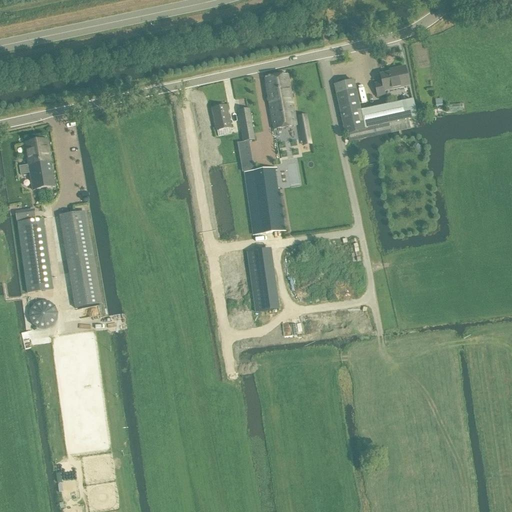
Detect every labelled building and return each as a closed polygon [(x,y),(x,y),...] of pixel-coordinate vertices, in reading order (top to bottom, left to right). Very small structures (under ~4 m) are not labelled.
[(384,92),(409,87),(405,67),(396,70),(396,72),(380,76),(382,83),(375,85),(378,98),(385,96),(384,92)] [(274,130),(297,126),(288,75),(265,79),(274,130)] [(335,86),(346,135),(348,134),(349,142),(353,142),(391,133),(390,130),(409,126),(408,120),(414,119),(410,101),(360,112),(354,82),(335,86)] [(217,132),(231,128),(226,107),(212,110),(217,132)] [(243,142),(254,140),(249,110),(237,111),(243,142)] [(311,139),(307,115),(297,117),(302,141),(311,139)] [(47,141),(25,144),(29,166),(50,162),(47,141)] [(242,173),(254,171),(252,161),(240,163),(242,173)] [(54,187),(50,162),(29,166),(19,167),(20,175),(30,174),(33,191),(54,187)] [(254,236),(285,232),(276,169),(245,174),(254,236)] [(102,305),(86,212),(59,216),(76,310),(102,305)] [(28,294),(53,290),(43,219),(18,223),(28,294)] [(256,312),(276,310),(268,250),(248,253),(256,312)] [(43,302),(36,304),(33,306),(30,312),(29,317),(31,324),(36,329),(41,331),(48,330),(53,327),(57,322),(58,318),(57,311),(55,307),(49,303),(43,302)]
